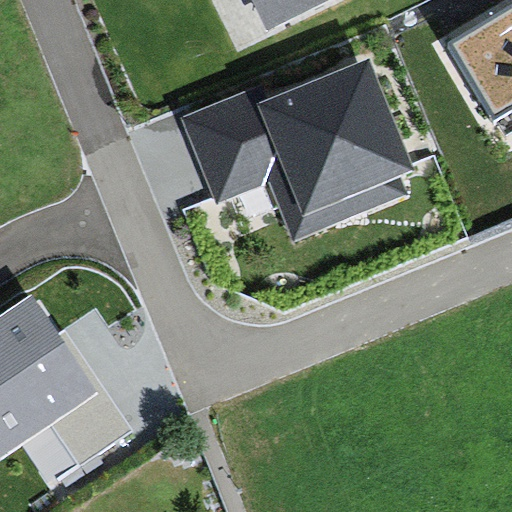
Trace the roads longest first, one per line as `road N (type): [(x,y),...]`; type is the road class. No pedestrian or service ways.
road 1 (residential): [(511,260),(205,401),(129,217)]
road 2 (residential): [(129,217),(36,0)]
road 3 (residential): [(0,249),(129,217)]
